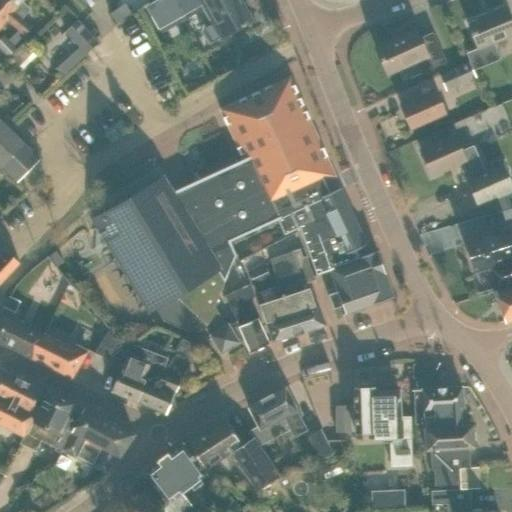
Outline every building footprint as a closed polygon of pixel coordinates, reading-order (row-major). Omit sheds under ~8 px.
[(18,9),(5,0),(0,0),(0,28),(7,20),(24,35),(31,27),(22,19),(29,11),(22,4),(18,9)] [(5,0),(18,9),(22,4),(25,0),(5,0)] [(203,4),(212,22),(204,26),(202,33),(209,44),(230,33),(252,21),(241,0),(239,2),(237,0),(156,0),(145,6),(159,29),(185,14),(203,4)] [(117,23),(131,14),(124,4),(111,14),(117,23)] [(511,17),(507,5),(475,18),(476,20),(469,23),(473,32),(471,33),(478,50),(511,35),(511,17)] [(78,21),(66,31),(80,47),(86,53),(87,54),(98,43),(78,21)] [(416,29),(376,48),(389,76),(417,63),(421,74),(447,62),(434,33),(432,33),(420,38),(416,29)] [(0,38),(0,48),(7,55),(9,57),(17,49),(3,35),(0,38)] [(63,75),(86,53),(80,47),(56,68),(63,75)] [(441,74),(449,90),(476,77),(468,61),(441,74)] [(290,78),(221,110),(244,160),(266,208),(326,181),(335,176),(290,78)] [(435,89),(400,105),(411,130),(446,114),(435,89)] [(0,165),(3,169),(26,145),(0,120),(0,165)] [(462,162),(466,170),(481,164),(474,147),(477,146),(470,131),(456,138),(455,136),(420,151),(431,176),(462,162)] [(163,179),(95,220),(98,226),(149,308),(154,306),(163,320),(190,333),(202,319),(206,322),(212,333),(209,335),(221,355),(240,343),(245,340),(239,328),(237,321),(230,326),(228,323),(225,325),(214,307),(236,256),(237,255),(230,241),(277,220),(277,218),(331,193),(326,181),(266,208),(244,160),(241,161),(175,191),(171,193),(163,179)] [(484,171),(481,164),(466,170),(469,177),(466,179),(478,207),(511,192),(511,183),(503,163),(484,171)] [(331,193),(277,218),(277,220),(284,235),(300,228),(316,276),(330,271),(337,291),(328,295),(333,310),(343,306),(345,314),(372,304),(373,305),(393,297),(390,289),(385,274),(378,253),(377,251),(359,258),(356,249),(366,245),(340,188),(331,193)] [(511,241),(508,229),(466,241),(475,272),(490,268),(492,276),(497,291),(511,286),(511,241)] [(303,283),(315,279),(307,256),(306,257),(303,258),(300,249),(270,259),(283,298),(261,305),(273,342),(325,326),(318,305),(315,306),(309,289),(305,291),(303,283)] [(0,260),(0,283),(19,263),(7,252),(0,260)] [(64,261),(56,252),(50,257),(58,266),(64,261)] [(258,294),(274,287),(267,273),(251,280),(258,294)] [(233,310),(239,328),(251,352),(268,344),(258,320),(259,319),(250,299),(255,296),(250,284),(225,296),(232,311),(233,310)] [(511,286),(497,291),(495,291),(504,320),(505,323),(511,320),(511,286)] [(5,307),(15,312),(21,302),(10,297),(5,307)] [(0,313),(0,342),(31,358),(43,334),(0,313)] [(86,350),(45,329),(43,334),(31,358),(72,378),(86,350)] [(95,353),(107,359),(123,348),(108,331),(95,353)] [(156,369),(153,377),(147,375),(137,402),(166,414),(180,379),(174,376),(185,359),(189,361),(197,347),(182,339),(174,352),(175,353),(169,364),(164,372),(156,369)] [(112,392),(137,402),(147,375),(153,377),(156,369),(164,372),(169,364),(166,363),(167,358),(133,345),(114,358),(110,367),(120,371),(112,392)] [(0,424),(24,437),(48,392),(0,369),(0,424)] [(368,384),(360,384),(354,390),(355,405),(336,406),(337,432),(356,431),(356,433),(375,432),(375,439),(390,438),(391,466),(411,465),(410,418),(400,418),(399,390),(374,391),(374,389),(368,384)] [(469,448),(474,448),(472,426),(464,426),(462,387),(414,390),(417,444),(421,452),(429,450),(431,450),(432,470),(434,469),(435,485),(460,484),(459,469),(470,468),(469,448)] [(254,438),(268,459),(278,454),(270,439),(290,428),(294,436),(306,430),(296,410),(297,410),(285,388),(248,407),(258,427),(250,431),(254,438)] [(41,439),(62,450),(81,413),(71,408),(73,403),(48,391),(48,392),(27,432),(24,437),(21,444),(35,451),(41,439)] [(81,413),(62,450),(106,473),(110,465),(112,466),(134,434),(83,408),(81,413)] [(268,459),(254,438),(243,446),(224,418),(187,442),(206,469),(231,452),(257,491),(280,475),(268,459)] [(308,435),(321,460),(334,453),(321,429),(308,435)] [(183,443),(144,473),(167,503),(163,506),(167,511),(176,511),(177,511),(184,511),(192,507),(182,493),(206,475),(183,443)] [(434,492),(433,491),(432,491),(433,504),(448,503),(448,511),(498,511),(499,510),(471,511),(470,490),(434,492)]
